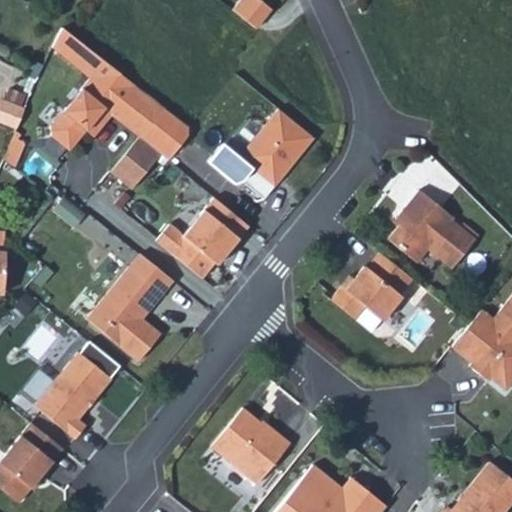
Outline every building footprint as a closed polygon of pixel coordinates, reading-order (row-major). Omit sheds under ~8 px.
[(258,0),(229,0),(225,6),(248,26),(265,6),(258,0)] [(160,158),(185,123),(92,55),(39,128),(64,147),(78,128),(89,136),(105,115),(129,132),(101,170),(125,187),(151,152),(160,158)] [(0,121),(9,126),(18,105),(0,96),(0,121)] [(238,162),(272,184),(307,131),(266,104),(233,154),(210,139),(196,158),(227,179),(238,162)] [(8,133),(0,150),(0,159),(13,165),(24,140),(8,133)] [(406,220),(390,240),(419,264),(430,250),(454,270),(478,241),(453,221),(456,218),(422,191),(401,216),(406,220)] [(147,241),(198,277),(239,218),(202,192),(175,230),(161,220),(147,241)] [(349,315),(357,304),(378,317),(407,273),(370,249),(361,264),(351,258),(324,299),(349,315)] [(137,252),(127,265),(160,292),(171,280),(137,252)] [(127,265),(84,319),(136,361),(147,347),(158,333),(139,318),(135,315),(145,302),(150,306),(160,292),(127,265)] [(484,310),(453,348),(464,356),(474,364),(472,367),(484,377),(486,374),(493,379),(508,392),(511,386),(511,299),(495,320),(484,310)] [(135,315),(139,318),(150,306),(145,302),(135,315)] [(78,420),(110,379),(77,352),(34,407),(75,440),(80,433),(86,426),(78,420)] [(280,437),(247,410),(214,448),(260,486),(294,444),(288,440),(282,435),(280,437)] [(31,424),(0,462),(0,488),(19,504),(40,478),(43,480),(50,472),(56,464),(53,462),(63,449),(31,424)] [(445,511),(508,511),(511,507),(511,477),(493,462),(454,510),(450,507),(445,511)] [(384,511),(389,507),(377,497),(366,488),(351,505),(340,496),(345,490),(344,489),(315,465),(277,511),(384,511)] [(353,478),(344,489),(345,490),(340,496),(351,505),(366,488),(353,478)]
